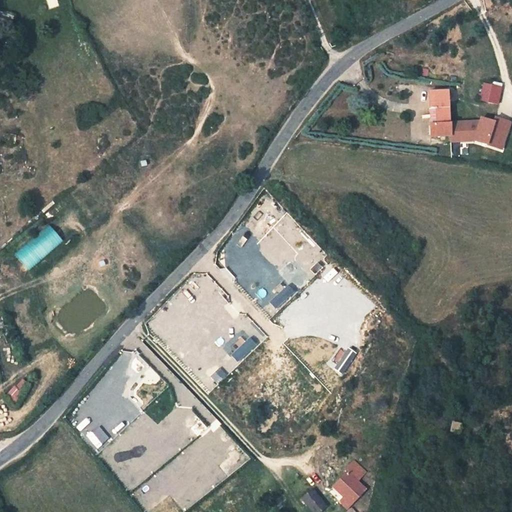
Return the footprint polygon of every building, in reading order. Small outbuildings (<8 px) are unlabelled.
[(46,0),(50,9),(59,6),(56,0),(46,0)] [(500,88),(485,85),(482,100),(497,103),(500,88)] [(432,108),(436,108),(437,124),(432,124),(431,124),(432,137),(450,136),(449,122),(448,91),(430,92),(431,108),(432,108)] [(449,122),(450,136),(451,143),(474,142),(501,152),(510,122),(492,117),(490,122),(478,117),(477,120),(449,122)] [(62,241),(48,225),(15,254),(30,270),(62,241)] [(461,424),(452,422),(450,430),(459,433),(461,424)] [(339,501),(348,509),(368,488),(359,481),(367,472),(354,460),(346,468),(348,470),(333,487),(344,497),(339,501)] [(314,488),(301,498),(312,511),(316,511),(324,506),(326,509),(329,506),(314,488)]
